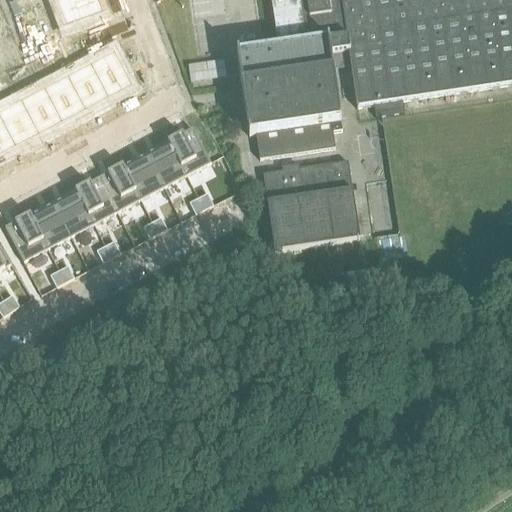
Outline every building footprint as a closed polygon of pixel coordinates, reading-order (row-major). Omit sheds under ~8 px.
[(97,0),(67,0),(56,4),(66,30),(103,16),(97,0)] [(511,0),(273,0),(280,47),(281,49),(239,55),(237,55),(249,139),(257,138),(258,146),(257,146),(260,163),(335,152),(333,136),(343,135),(331,58),(349,56),(357,112),(359,112),(358,111),(374,109),(376,121),(404,116),(403,104),(511,87),(511,0)] [(22,5),(9,10),(12,20),(26,15),(22,5)] [(26,15),(12,20),(16,29),(29,24),(26,15)] [(10,33),(0,36),(0,45),(1,47),(14,42),(10,33)] [(85,37),(76,42),(83,54),(92,50),(85,37)] [(14,42),(1,47),(5,57),(18,51),(14,42)] [(76,42),(68,47),(74,59),(83,54),(76,42)] [(115,54),(90,67),(109,103),(133,90),(115,54)] [(193,63),(195,83),(230,79),(228,59),(193,63)] [(39,62),(30,66),(37,79),(46,74),(39,62)] [(30,66),(22,71),(28,83),(37,79),(30,66)] [(90,67),(67,79),(86,115),(109,103),(90,67)] [(67,79),(44,91),(63,127),(86,115),(67,79)] [(44,91),(21,104),(39,139),(63,127),(44,91)] [(21,104),(0,114),(0,120),(16,151),(39,139),(21,104)] [(0,120),(0,159),(16,151),(0,120)] [(189,133),(168,144),(187,180),(199,173),(211,167),(202,150),(192,131),(189,133)] [(166,145),(145,156),(164,192),(170,188),(187,180),(168,144),(166,145)] [(143,157),(122,169),(141,204),(154,198),(162,193),(164,192),(145,156),(143,157)] [(359,243),(348,165),(263,177),(274,255),(359,243)] [(121,169),(99,181),(117,216),(118,216),(141,204),(122,169),(121,169)] [(97,181),(76,193),(94,229),(117,216),(99,181),(97,181)] [(74,194),(53,205),(71,241),(88,232),(94,229),(76,193),(74,194)] [(207,197),(198,202),(205,214),(214,210),(207,197)] [(198,202),(190,206),(196,219),(205,214),(198,202)] [(34,215),(29,218),(48,253),(71,241),(53,205),(51,206),(34,215)] [(28,218),(5,231),(11,241),(24,266),(35,260),(48,253),(29,218),(28,218)] [(161,222),(152,226),(159,238),(168,234),(161,222)] [(152,226),(143,231),(150,243),(159,238),(152,226)] [(406,238),(382,237),(381,257),(405,258),(406,238)] [(114,245),(105,250),(112,262),(121,258),(114,245)] [(0,249),(0,275),(11,268),(1,252),(0,249)] [(105,250),(97,255),(103,267),(112,262),(105,250)] [(68,270),(59,275),(66,287),(75,282),(68,270)] [(59,275),(50,279),(57,292),(66,287),(59,275)] [(12,299),(4,305),(12,316),(20,311),(12,299)] [(4,305),(0,307),(0,316),(3,322),(12,316),(4,305)]
